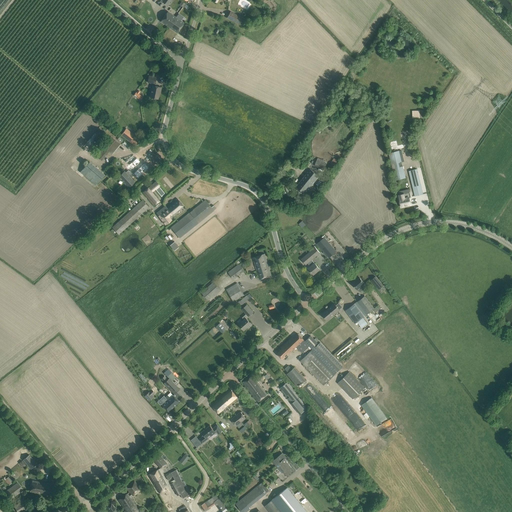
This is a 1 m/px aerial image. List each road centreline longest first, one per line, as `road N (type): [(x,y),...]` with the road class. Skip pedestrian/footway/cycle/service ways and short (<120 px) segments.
road 1 (unclassified): [(308,303),(286,274),(259,196),(169,157),(163,133),(181,64)]
road 2 (tertiary): [(511,245),(465,224),(430,222),(393,233),(308,303)]
road 3 (tertiary): [(85,499),(228,373)]
road 4 (unclassified): [(346,511),(228,373)]
road 5 (residential): [(85,499),(0,397)]
